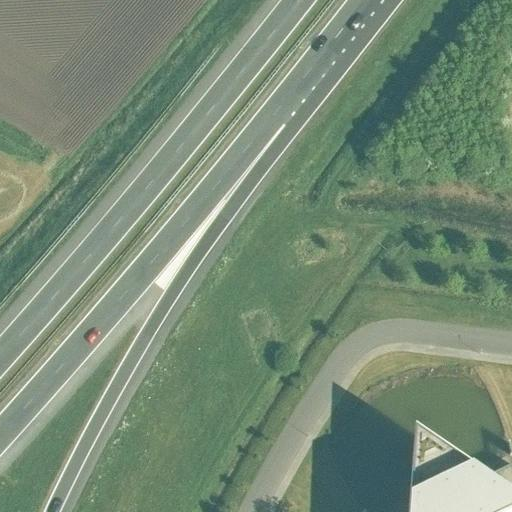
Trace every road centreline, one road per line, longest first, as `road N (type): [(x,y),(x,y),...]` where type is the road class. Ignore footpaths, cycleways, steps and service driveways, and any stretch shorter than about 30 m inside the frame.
road 1 (motorway): [(301,0),(0,359)]
road 2 (motorway): [(56,511),(92,428),(271,117)]
road 3 (motorway): [(0,436),(271,117)]
road 4 (residential): [(511,345),(387,332),(360,344),(339,364),(250,511)]
road 5 (motorway): [(271,117),(360,0)]
